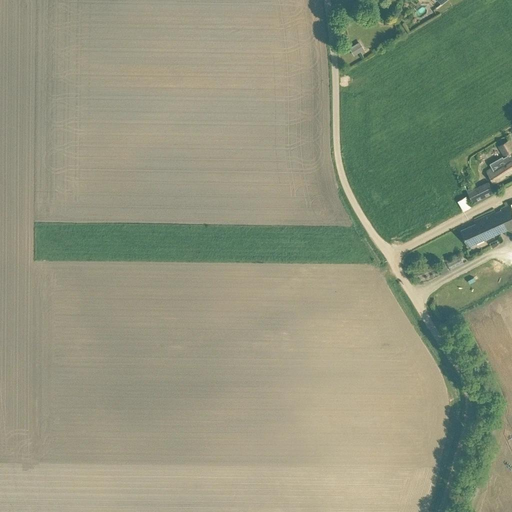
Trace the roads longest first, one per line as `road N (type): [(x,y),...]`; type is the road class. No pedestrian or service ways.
road 1 (unclassified): [(434,331),(341,174),(326,0)]
road 2 (track): [(442,511),(468,402),(434,331)]
